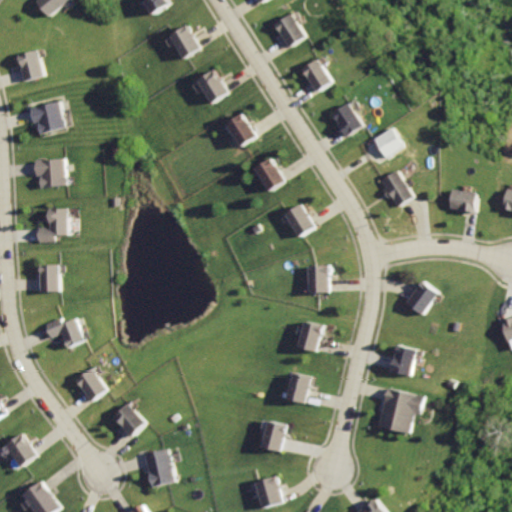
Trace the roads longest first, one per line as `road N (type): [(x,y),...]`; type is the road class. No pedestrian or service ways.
road 1 (residential): [(221,0),(367,241),(371,301),(332,467)]
road 2 (residential): [(0,159),(13,347),(103,474)]
road 3 (residential): [(370,255),(447,247),(511,262)]
